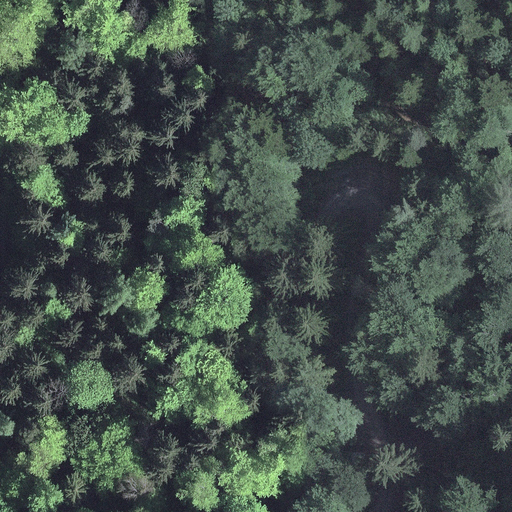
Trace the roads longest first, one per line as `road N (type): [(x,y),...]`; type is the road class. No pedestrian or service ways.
road 1 (track): [(397,487),(362,394),(363,286),(391,199),(382,180),(366,174),(349,182),(196,400),(128,470),(57,511)]
road 2 (track): [(397,487),(511,286)]
